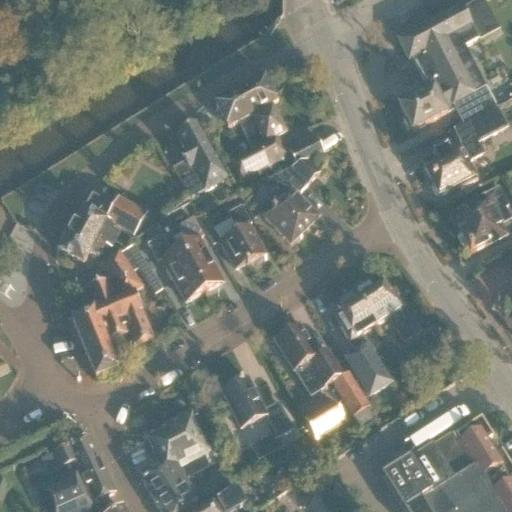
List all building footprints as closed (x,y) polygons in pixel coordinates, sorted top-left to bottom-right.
[(119,0),(131,19),(162,0),(119,0)] [(496,111),(465,51),(497,34),(483,7),(463,17),(460,10),(398,43),(409,64),(413,62),(430,93),(399,109),(413,135),(448,116),(448,117),(455,113),(463,128),(496,111)] [(236,94),(276,169),(287,163),(275,140),(285,134),(270,107),(276,104),(263,80),(236,94)] [(241,188),(276,169),(236,94),(213,107),(226,131),(236,126),(250,153),(229,164),(241,188)] [(506,129),(496,111),(463,128),(457,131),(464,145),(457,149),(456,146),(421,164),(440,200),(472,184),(465,167),(483,158),(476,144),(506,129)] [(173,172),(190,202),(225,182),(194,127),(174,138),(184,155),(180,158),(184,166),(173,172)] [(297,170),(309,164),(325,156),(317,141),(289,155),(297,170)] [(299,196),(309,189),(321,177),(309,164),(297,170),(285,175),(271,183),(299,196)] [(504,239),(499,230),(510,223),(504,211),(507,209),(497,190),(462,209),(465,215),(456,220),(454,227),(459,237),(456,239),(464,253),(467,252),(470,257),(504,239)] [(286,200),(279,193),(258,214),(265,220),(262,223),(277,238),(279,235),(289,245),(313,220),(289,197),(286,200)] [(116,204),(108,219),(99,215),(103,207),(90,200),(83,212),(81,212),(57,255),(81,268),(86,259),(95,264),(103,250),(109,253),(119,235),(131,242),(143,219),(116,204)] [(250,228),(240,209),(226,217),(236,234),(219,244),(235,273),(244,269),(245,271),(253,267),(254,269),(261,260),(263,258),(247,230),(250,228)] [(178,252),(202,297),(220,287),(206,263),(209,262),(204,254),(201,254),(195,243),(201,240),(191,223),(177,231),(186,247),(178,252)] [(202,297),(178,252),(169,257),(160,240),(152,244),(146,250),(155,265),(160,263),(167,274),(164,276),(168,284),(171,282),(185,307),(202,297)] [(91,313),(69,322),(94,383),(116,374),(105,347),(127,338),(132,350),(152,342),(133,295),(141,291),(118,256),(97,269),(106,284),(83,294),(91,313)] [(354,298),(373,328),(391,316),(400,330),(394,334),(402,346),(419,335),(394,294),(390,297),(379,281),(368,288),(366,287),(357,293),(356,297),(354,298)] [(373,328),(354,298),(351,300),(349,298),(345,299),(342,300),(341,301),(340,305),(343,311),(335,317),(343,331),(340,332),(353,353),(343,360),(367,399),(390,385),(360,337),(373,328)] [(296,328),(272,343),(293,373),(310,401),(325,392),(323,390),(329,386),(350,420),(351,419),(368,409),(346,374),(341,378),(324,353),(315,358),(296,328)] [(279,407),(265,415),(247,382),(221,396),(241,433),(266,419),(278,442),(293,434),(279,407)] [(304,424),(316,444),(345,426),(333,407),(304,424)] [(368,409),(351,419),(360,433),(376,423),(377,423),(368,409)] [(141,483),(157,511),(187,511),(198,506),(186,486),(182,480),(206,466),(218,459),(193,411),(145,439),(163,470),(141,483)] [(467,463),(489,449),(485,442),(492,438),(480,418),(450,437),(467,463)] [(380,479),(400,511),(497,511),(483,488),(467,463),(450,437),(449,435),(380,479)] [(35,489),(46,511),(95,511),(93,507),(115,497),(89,441),(55,457),(64,475),(35,489)] [(307,451),(303,445),(291,452),(306,474),(322,464),(320,460),(323,458),(315,446),(307,451)] [(483,488),(511,470),(500,452),(493,456),(489,449),(467,463),(483,488)] [(206,466),(182,480),(186,486),(210,472),(206,466)] [(497,511),(501,511),(511,505),(511,470),(483,488),(497,511)] [(0,504),(3,505),(9,489),(0,485),(0,504)] [(237,493),(215,506),(219,511),(242,511),(247,509),(237,493)]
